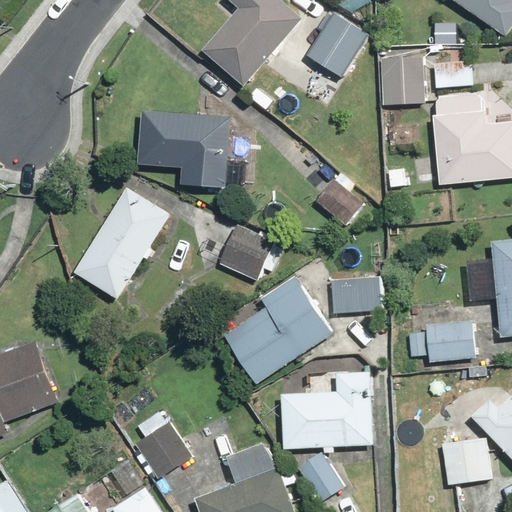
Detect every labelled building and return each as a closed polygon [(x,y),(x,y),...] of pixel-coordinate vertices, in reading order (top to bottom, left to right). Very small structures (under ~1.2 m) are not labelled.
[(254,90),(306,19),(280,0),(230,0),(244,10),(210,58),(254,90)] [(511,0),(460,0),(511,36),(511,0)] [(378,39),(341,15),(312,58),(348,83),(378,39)] [(482,44),(445,42),(442,87),(479,89),(482,44)] [(432,57),(387,58),(388,105),(432,105),(432,57)] [(494,102),(444,103),(447,187),(511,184),(511,123),(495,124),(494,102)] [(239,119),(149,113),(145,167),(189,170),(187,189),(234,192),(239,119)] [(363,187),(344,172),(323,199),(356,224),(371,205),(357,194),(363,187)] [(179,216),(134,189),(82,274),(127,301),(179,216)] [(511,236),(499,238),(500,264),(476,266),(477,287),(503,286),(507,335),(511,335),(511,236)] [(340,337),(302,276),(266,298),(275,312),(236,336),(266,384),(340,337)] [(385,276),(337,281),(340,313),(388,308),(385,276)] [(480,317),(430,323),(435,364),(485,359),(480,317)] [(0,440),(15,435),(10,421),(67,402),(46,343),(0,358),(0,440)] [(292,393),(290,446),(380,449),(382,376),(346,375),(345,395),(292,393)] [(511,407),(511,408),(502,400),(481,421),(511,450),(511,407)] [(180,420),(143,442),(165,481),(202,459),(180,420)] [(494,440),(450,441),(451,483),(495,482),(494,440)] [(305,511),(273,444),(235,462),(245,483),(201,505),(204,511),(305,511)] [(327,451),(302,467),(327,504),(351,488),(327,451)] [(0,511),(32,511),(12,482),(0,490),(0,511)] [(168,511),(153,490),(121,511),(168,511)] [(95,511),(83,492),(50,511),(95,511)]
